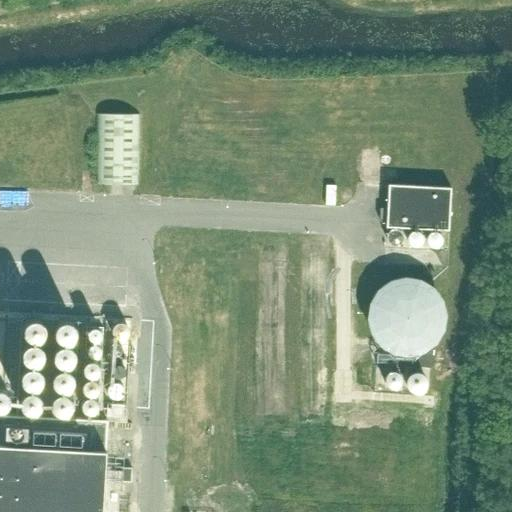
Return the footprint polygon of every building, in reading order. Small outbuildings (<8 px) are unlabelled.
[(18,116),(37,109),(31,94),(13,100),(18,116)] [(17,151),(16,178),(64,179),(65,119),(27,119),(26,151),(17,151)] [(448,231),(450,188),(387,184),(385,227),(448,231)] [(386,236),(386,238),(386,239),(387,241),(387,242),(388,243),(390,244),(391,245),(393,245),(394,246),(396,245),(397,245),(399,244),(400,243),(401,242),(401,241),(402,239),(402,238),(402,236),(401,235),(401,233),(400,232),(399,231),(397,230),(396,230),(394,230),(393,230),(391,230),(390,231),(388,232),(387,233),(387,235),(386,236)] [(406,237),(406,239),(406,240),(407,242),(408,243),(409,244),(410,245),(411,246),(413,247),(414,247),(416,247),(417,246),(419,245),(420,244),(421,243),(422,242),(422,240),(422,239),(422,237),(422,236),(421,234),(420,233),(419,232),(417,231),(416,231),(414,231),(413,231),(411,231),(410,232),(409,233),(408,234),(407,236),(406,237)] [(426,238),(426,240),(426,241),(426,243),(427,244),(428,246),(429,247),(431,247),(432,248),(434,248),(435,248),(437,247),(438,247),(439,246),(440,244),(441,243),(442,241),(442,240),(442,238),(441,237),(440,235),(439,234),(438,233),(437,232),(435,232),(434,232),(432,232),(431,232),(429,233),(428,234),(427,235),(426,237),(426,238)] [(0,261),(0,276),(4,281),(19,270),(9,255),(0,261)] [(41,258),(26,267),(35,282),(49,274),(41,258)] [(393,365),(431,367),(432,345),(435,342),(443,330),(446,315),(442,299),(433,286),(420,278),(404,276),(389,279),(376,289),(368,302),(366,317),(370,333),(378,345),(386,350),(393,352),(393,365)] [(0,300),(11,302),(13,287),(0,285),(0,300)] [(26,338),(28,339),(29,339),(31,340),(33,340),(35,340),(36,339),(38,339),(40,338),(41,337),(42,335),(43,334),(44,332),(44,330),(44,328),(44,326),(43,325),(42,323),(41,322),(40,320),(38,319),(37,319),(35,318),(33,318),(31,318),(30,319),(28,319),(26,320),(25,321),(24,323),(23,324),(22,326),(22,328),(22,330),(22,331),(23,333),(24,335),(25,336),(26,338)] [(63,320),(61,320),(59,321),(58,322),(56,323),(55,324),(54,326),(53,327),(53,329),(53,331),(53,333),(53,334),(54,336),(55,338),(57,339),(58,340),(60,341),(61,341),(63,342),(65,342),(67,341),(68,341),(70,340),(71,339),(73,337),(74,336),(74,334),(75,332),(75,330),(75,329),(74,327),(73,325),(72,324),(71,322),(70,321),(68,320),(66,320),(65,320),(63,320)] [(115,324),(114,325),(113,326),(112,327),(111,329),(111,330),(111,332),(111,334),(112,335),(113,337),(114,338),(115,339),(116,339),(118,340),(119,340),(121,340),(123,340),(124,339),(125,338),(127,337),(127,335),(128,334),(128,332),(128,331),(128,329),(128,328),(127,326),(126,325),(124,324),(123,323),(121,323),(120,323),(118,323),(117,323),(115,324)] [(86,356),(100,357),(101,328),(87,328),(86,356)] [(24,361),(25,362),(27,363),(29,364),(30,364),(32,364),(34,364),(36,363),(37,363),(39,361),(40,360),(41,359),(42,357),(42,355),(43,354),(43,352),(42,350),(42,348),(41,347),(40,345),(38,344),(37,343),(35,343),(33,342),(31,342),(30,342),(28,343),(26,344),(25,345),(23,346),(22,347),(21,349),(21,351),(21,353),(21,354),(21,356),(22,358),(23,359),(24,361)] [(123,345),(122,344),(121,344),(119,343),(117,344),(116,344),(114,345),(113,346),(112,347),(111,348),(111,350),(111,351),(111,353),(111,354),(112,356),(113,357),(114,358),(115,359),(117,359),(118,360),(120,359),(121,359),(123,358),(124,357),(125,356),(126,355),(126,353),(127,352),(127,350),(126,349),(126,347),(125,346),(123,345)] [(67,344),(65,344),(63,344),(62,344),(60,344),(58,345),(56,346),(55,347),(54,348),(53,350),(52,351),(52,353),(52,355),(52,357),(52,358),(53,360),(54,362),(55,363),(57,364),(58,365),(60,365),(62,366),(64,366),(66,365),(67,365),(69,364),(70,363),(71,361),(72,360),(73,358),(74,356),(74,354),(73,353),(73,351),(72,349),(71,348),(70,346),(68,345),(67,344)] [(88,375),(90,375),(91,375),(93,375),(94,374),(95,373),(97,372),(97,371),(98,369),(98,368),(98,366),(98,365),(97,363),(97,362),(96,361),(94,360),(93,359),(91,359),(90,359),(88,359),(87,359),(85,360),(84,361),(83,362),(82,364),(82,365),(82,367),(82,369),(82,370),(83,371),(84,373),(85,374),(87,374),(88,375)] [(122,366),(121,365),(120,365),(118,364),(117,364),(115,364),(114,365),(113,366),(112,367),(111,368),(110,369),(110,371),(110,372),(110,374),(111,375),(111,376),(112,377),(114,378),(115,379),(116,379),(118,379),(119,379),(121,378),(122,378),(123,377),(124,375),(124,374),(125,373),(125,371),(125,370),(124,368),(123,367),(122,366)] [(40,371),(39,370),(38,369),(36,368),(35,367),(33,366),(31,366),(29,366),(27,366),(26,367),(24,368),(23,369),(22,370),(21,372),(20,374),(20,376),(19,377),(20,379),(20,381),(21,383),(22,384),(23,385),(25,386),(26,387),(28,388),(30,388),(32,388),(33,388),(35,387),(37,386),(38,385),(39,384),(40,382),(41,380),(41,379),(42,377),(41,375),(41,373),(40,371)] [(57,389),(59,389),(61,390),(62,390),(64,389),(66,389),(68,388),(69,387),(70,385),(71,384),(72,382),(72,380),(72,378),(72,377),(72,375),(71,373),(70,372),(69,370),(67,369),(66,368),(64,368),(62,368),(60,368),(58,368),(57,369),(55,370),(54,371),(53,372),(52,374),(51,375),(50,377),(50,379),(50,381),(51,382),(52,384),(53,386),(54,387),(55,388),(57,389)] [(384,378),(384,380),(384,381),(384,383),(385,384),(386,386),(387,387),(389,388),(390,388),(392,389),(393,389),(395,388),(396,388),(398,387),(399,386),(400,384),(401,383),(401,381),(401,380),(401,378),(401,377),(400,375),(399,374),(398,373),(396,372),(395,372),(393,371),(392,371),(390,372),(389,372),(387,373),(386,374),(385,375),(384,377),(384,378)] [(405,380),(405,382),(405,384),(405,385),(406,387),(407,388),(408,390),(410,391),(411,392),(413,392),(415,393),(416,393),(418,392),(420,392),(421,391),(423,390),(424,388),(425,387),(425,385),(426,384),(426,382),(426,380),(425,378),(425,377),(424,375),(423,374),(421,373),(420,372),(418,372),(416,371),(415,371),(413,372),(411,372),(410,373),(408,374),(407,375),(406,377),(405,378),(405,380)] [(88,394),(90,394),(91,394),(93,393),(94,392),(95,391),(96,390),(97,388),(97,387),(98,385),(97,384),(97,382),(96,381),(95,380),(94,379),(93,378),(91,377),(90,377),(88,377),(86,378),(85,378),(84,379),(82,380),(82,382),(81,383),(81,385),(81,387),(81,388),(82,390),(83,391),(84,392),(85,393),(87,394),(88,394)] [(121,396),(122,396),(122,395),(123,394),(123,393),(123,392),(123,391),(123,390),(123,389),(122,388),(122,387),(121,386),(120,385),(119,384),(118,384),(117,384),(116,383),(115,383),(114,383),(113,383),(112,384),(111,384),(110,385),(109,385),(109,386),(108,387),(107,388),(107,389),(107,390),(106,391),(106,392),(107,393),(107,394),(107,395),(108,396),(108,397),(109,397),(109,398),(110,398),(111,399),(112,399),(113,400),(114,400),(115,400),(116,400),(117,399),(118,399),(119,399),(119,398),(120,398),(121,397),(121,396)] [(7,404),(8,403),(8,402),(9,401),(9,400),(9,399),(9,398),(9,397),(9,396),(8,396),(8,395),(8,394),(7,393),(7,392),(6,391),(5,391),(5,390),(4,389),(3,389),(2,389),(1,388),(0,388),(0,387),(0,409),(1,409),(2,409),(3,408),(4,408),(4,407),(5,407),(6,406),(6,405),(7,405),(7,404)] [(21,408),(22,410),(24,411),(25,411),(27,412),(29,412),(31,412),(33,411),(34,411),(36,410),(37,409),(38,407),(39,406),(40,404),(40,402),(40,400),(40,398),(39,397),(38,395),(37,394),(36,392),(35,391),(33,391),(31,390),(29,390),(28,390),(26,391),(24,391),(23,392),(21,393),(20,395),(19,396),(19,398),(18,400),(18,402),(18,403),(19,405),(20,407),(21,408)] [(56,413),(58,413),(60,414),(62,413),(64,413),(66,412),(68,411),(69,409),(70,407),(71,405),(71,403),(71,401),(70,399),(69,397),(68,395),(67,394),(65,393),(63,392),(61,392),(59,392),(57,392),(55,393),(53,394),(52,396),(50,397),(50,399),(49,401),(49,403),(49,405),(50,407),(51,409),(52,410),(54,412),(56,413)] [(93,397),(92,396),(90,395),(89,395),(87,395),(86,396),(84,396),(83,397),(82,398),(81,399),(80,401),(80,402),(80,404),(80,406),(81,407),(82,408),(83,410),(84,410),(85,411),(87,412),(88,412),(90,411),(92,411),(93,410),(94,409),(95,408),(96,407),(96,405),(96,404),(96,402),(96,400),(95,399),(94,398),(93,397)] [(0,511),(101,511),(106,422),(106,420),(0,414),(0,511)] [(131,468),(114,467),(114,481),(130,482),(131,468)]
